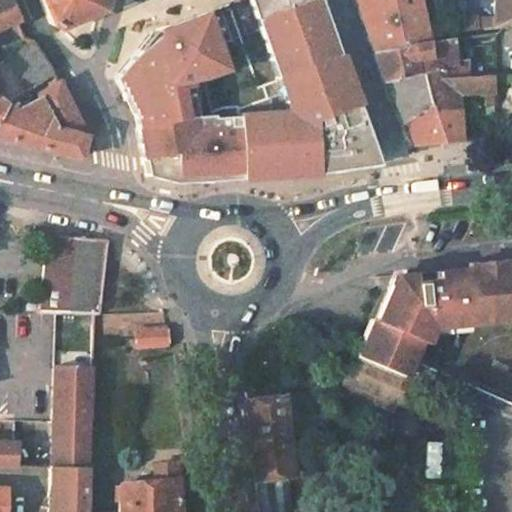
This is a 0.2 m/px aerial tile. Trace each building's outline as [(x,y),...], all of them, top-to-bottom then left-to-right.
[(7,0),(0,0),(0,21),(14,15),(7,0)] [(39,0),(47,19),(57,24),(101,7),(102,0),(39,0)] [(376,158),(373,143),(370,143),(321,0),(221,0),(144,32),(145,39),(115,75),(137,113),(139,113),(142,170),(169,178),(299,170),(376,158)] [(357,0),(372,45),(404,41),(404,38),(403,33),(438,29),(437,22),(436,16),(422,18),(419,1),(424,0),(357,0)] [(511,0),(494,0),(495,21),(511,10),(511,0)] [(404,41),(372,45),(374,52),(382,74),(421,67),(453,61),(454,70),(465,70),(464,55),(453,55),(452,38),(452,32),(404,38),(404,41)] [(52,67),(32,36),(5,53),(25,84),(52,67)] [(453,61),(421,67),(424,81),(429,94),(434,107),(456,104),(455,87),(454,70),(453,61)] [(421,67),(382,74),(396,108),(399,116),(429,94),(424,81),(421,67)] [(465,70),(454,70),(455,87),(493,86),(492,69),(465,70)] [(74,109),(56,75),(33,90),(36,107),(31,111),(30,112),(26,115),(2,99),(0,103),(0,133),(74,152),(80,149),(83,138),(84,128),(74,109)] [(27,94),(21,87),(6,95),(30,112),(31,111),(27,94)] [(429,94),(399,116),(410,142),(459,138),(456,104),(434,107),(429,94)] [(108,242),(50,234),(39,312),(100,316),(108,242)] [(430,332),(511,323),(511,267),(434,275),(435,284),(411,286),(410,277),(391,279),(383,289),(359,317),(358,316),(345,333),(343,332),(338,347),(340,348),(332,368),(349,373),(345,386),(371,397),(409,414),(411,406),(406,383),(357,362),(418,382),(427,356),(433,345),(430,332)] [(154,332),(126,333),(126,351),(154,349),(154,332)] [(35,511),(173,511),(172,477),(150,479),(114,482),(113,511),(77,511),(82,422),(86,369),(44,367),(39,421),(56,421),(55,454),(8,451),(8,444),(0,443),(0,467),(38,470),(35,511)] [(371,397),(345,386),(332,399),(358,410),(371,397)] [(275,401),(243,404),(245,423),(247,460),(249,480),(283,478),(275,401)] [(171,460),(148,463),(150,479),(172,477),(171,460)] [(283,478),(249,480),(251,501),(285,499),(283,478)]
